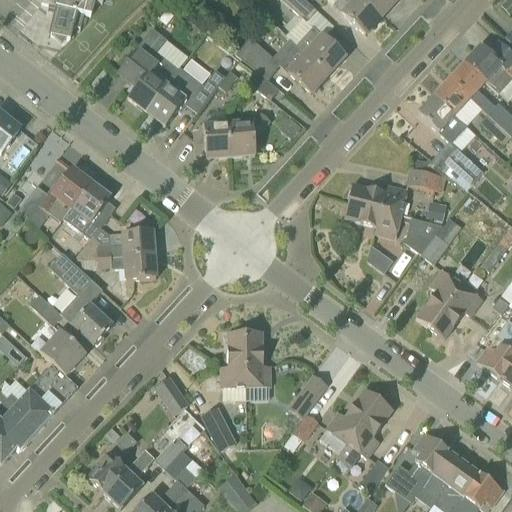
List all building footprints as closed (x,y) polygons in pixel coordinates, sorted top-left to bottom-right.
[(42,0),(41,5),(55,9),(53,21),(77,27),(79,15),(91,18),(94,4),(103,6),(104,0),(42,0)] [(279,0),(307,25),(317,14),(302,0),(279,0)] [(340,0),(333,8),(365,38),(382,19),(361,0),(340,0)] [(361,0),(382,19),(399,1),(398,0),(361,0)] [(128,101),(146,115),(168,88),(181,71),(180,70),(178,72),(157,56),(167,43),(151,31),(117,75),(136,90),(128,101)] [(311,31),(295,50),(328,78),(344,59),(311,31)] [(480,48),(463,66),(483,84),(498,97),(511,81),(511,56),(499,44),(489,56),(480,48)] [(238,59),(259,77),(268,85),(278,74),(247,48),(238,59)] [(279,68),(312,97),(328,78),(295,50),(279,68)] [(481,113),(487,118),(511,140),(511,138),(511,120),(497,107),(495,109),(475,92),(483,84),(463,66),(449,82),(482,113),(481,113)] [(198,117),(212,98),(225,80),(215,73),(209,82),(205,79),(200,85),(181,71),(168,88),(146,115),(166,130),(178,113),(182,116),(187,109),(198,117)] [(268,85),(259,77),(250,88),(270,105),(279,94),(268,85)] [(234,87),(225,80),(212,98),(221,104),(234,87)] [(449,82),(433,99),(466,130),(481,113),(482,113),(449,82)] [(465,131),(466,130),(433,99),(417,117),(448,145),(463,129),(465,131)] [(253,125),(227,127),(229,161),(256,159),(253,138),(260,137),(271,124),(261,115),(253,125)] [(20,132),(0,116),(0,154),(1,156),(20,132)] [(511,140),(487,118),(480,125),(504,147),(511,140)] [(229,161),(227,127),(200,129),(200,140),(195,140),(196,157),(206,157),(206,162),(229,161)] [(465,195),(481,178),(482,177),(455,152),(445,163),(448,166),(441,173),(465,195)] [(91,187),(71,171),(59,187),(56,185),(47,197),(37,189),(18,214),(38,232),(50,217),(61,225),(63,222),(91,187)] [(0,173),(0,193),(4,196),(13,182),(0,173)] [(443,180),(433,178),(410,173),(407,188),(439,195),(443,180)] [(82,237),(82,236),(90,242),(92,240),(93,240),(101,229),(93,223),(110,201),(91,187),(63,222),(82,237)] [(352,188),(348,204),(401,218),(407,193),(387,188),(385,196),(352,188)] [(432,201),(427,218),(445,222),(449,206),(432,201)] [(395,243),(401,218),(348,204),(344,222),(376,230),(374,238),(395,243)] [(405,247),(421,258),(442,229),(412,222),(405,247)] [(443,230),(442,229),(421,258),(434,268),(449,247),(442,242),(448,234),(460,243),(464,236),(447,224),(443,230)] [(92,240),(90,242),(77,259),(77,262),(97,261),(154,258),(153,233),(123,235),(123,247),(110,248),(110,246),(101,246),(93,240),(92,240)] [(511,233),(483,269),(491,275),(511,247),(511,233)] [(372,250),(366,264),(387,274),(393,259),(372,250)] [(48,271),(59,280),(78,298),(60,317),(63,320),(94,349),(96,347),(98,349),(105,341),(103,340),(112,329),(111,328),(114,325),(92,305),(91,306),(87,302),(98,289),(72,266),(62,256),(48,271)] [(156,281),(154,258),(97,261),(98,270),(111,269),(111,272),(125,271),(126,283),(156,281)] [(416,322),(430,332),(462,288),(442,274),(430,290),(435,295),(416,322)] [(482,302),(462,288),(430,332),(444,342),(464,315),(470,319),(482,302)] [(63,320),(60,317),(40,298),(30,308),(54,330),(63,320)] [(502,317),(509,307),(499,300),(492,310),(502,317)] [(0,337),(0,338),(1,338),(9,329),(0,321),(0,337)] [(52,367),(66,379),(85,358),(60,334),(39,357),(51,369),(52,367)] [(242,336),(227,337),(228,370),(221,370),(221,391),(245,391),(242,336)] [(262,336),(242,336),(245,391),(271,390),(270,369),(263,370),(262,336)] [(488,351),(476,367),(497,381),(511,359),(511,358),(500,350),(495,356),(488,351)] [(511,359),(497,381),(511,392),(511,359)] [(52,367),(51,369),(52,369),(34,388),(34,387),(19,404),(19,405),(0,425),(0,465),(3,465),(15,452),(18,455),(77,392),(65,380),(66,379),(52,367)] [(302,423),(326,389),(313,380),(289,414),(302,423)] [(166,406),(165,407),(173,419),(187,410),(167,382),(166,383),(166,384),(167,383),(178,399),(166,407),(166,406)] [(320,444),(338,457),(377,403),(364,393),(344,421),(338,417),(326,434),(327,434),(320,444)] [(0,425),(19,405),(19,404),(10,397),(7,401),(0,395),(0,425)] [(392,414),(377,403),(338,457),(340,458),(338,461),(352,471),(360,458),(367,463),(379,445),(373,441),(392,414)] [(235,448),(217,412),(202,419),(221,455),(235,448)] [(303,446),(317,426),(307,419),(294,439),(303,446)] [(164,473),(182,454),(204,432),(196,424),(174,447),(172,446),(155,464),(164,473)] [(92,481),(106,495),(128,472),(119,463),(136,446),(128,438),(99,467),(101,470),(92,481)] [(448,454),(425,438),(413,454),(421,459),(416,466),(418,467),(411,478),(394,466),(389,472),(381,484),(410,507),(420,493),(421,493),(448,454)] [(197,480),(197,479),(203,473),(182,454),(164,473),(177,485),(160,503),(152,495),(136,511),(165,511),(186,490),(187,491),(197,480)] [(448,454),(421,493),(436,504),(463,466),(448,454)] [(128,472),(106,495),(122,510),(144,487),(136,480),(153,463),(145,455),(128,472)] [(381,483),(381,484),(389,472),(378,464),(359,490),(370,498),(381,483)] [(454,511),(455,511),(479,477),(463,466),(436,504),(434,507),(441,511),(454,511)] [(503,495),(479,477),(455,511),(463,500),(479,511),(484,505),(491,511),(503,495)] [(235,478),(218,492),(235,511),(246,511),(256,504),(235,478)] [(200,511),(204,508),(187,491),(186,490),(165,511),(200,511)] [(374,511),(377,508),(371,503),(368,501),(359,511),(374,511)]
